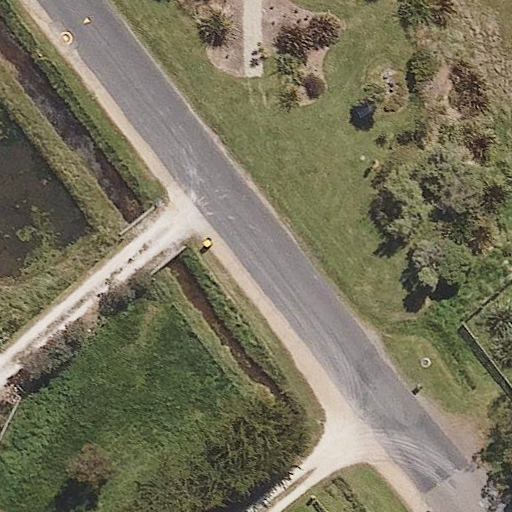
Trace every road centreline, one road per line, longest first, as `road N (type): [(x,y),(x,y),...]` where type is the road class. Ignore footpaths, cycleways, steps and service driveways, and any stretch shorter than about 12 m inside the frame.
road 1 (residential): [(72,0),(473,511)]
road 2 (unknown): [(254,296),(0,497)]
